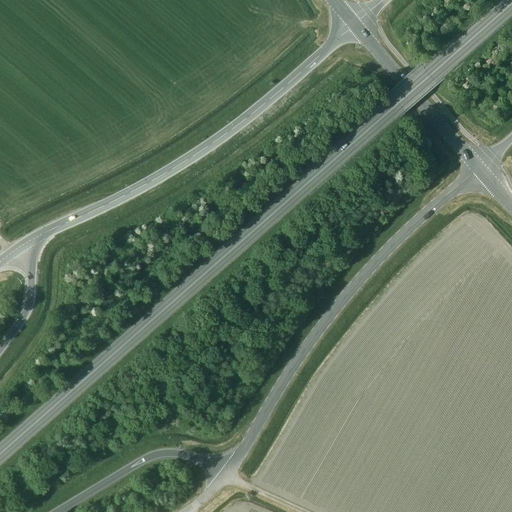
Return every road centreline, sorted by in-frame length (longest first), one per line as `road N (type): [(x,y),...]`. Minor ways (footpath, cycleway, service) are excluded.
road 1 (trunk): [(0,456),(511,3)]
road 2 (secondary): [(18,247),(169,170),(241,123),(354,25)]
road 3 (secondary): [(224,475),(331,309),(477,168)]
road 4 (trunk): [(55,511),(156,454),(176,452),(224,475)]
road 5 (secondary): [(477,168),(354,25)]
